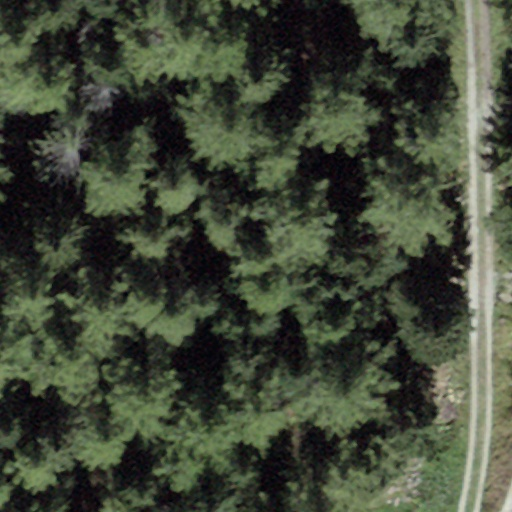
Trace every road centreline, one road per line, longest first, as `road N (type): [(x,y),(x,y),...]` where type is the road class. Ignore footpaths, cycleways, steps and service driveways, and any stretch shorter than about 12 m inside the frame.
road 1 (track): [(455,0),(463,56),(466,511)]
road 2 (track): [(483,511),(511,382)]
